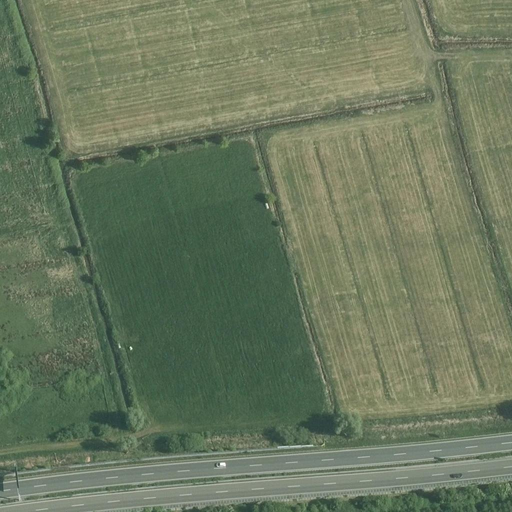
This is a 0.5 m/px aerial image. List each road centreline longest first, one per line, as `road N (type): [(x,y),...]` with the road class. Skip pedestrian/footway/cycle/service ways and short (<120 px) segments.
road 1 (motorway): [(511,445),(0,492)]
road 2 (motorway): [(30,511),(511,468)]
road 3 (track): [(159,429),(0,451)]
